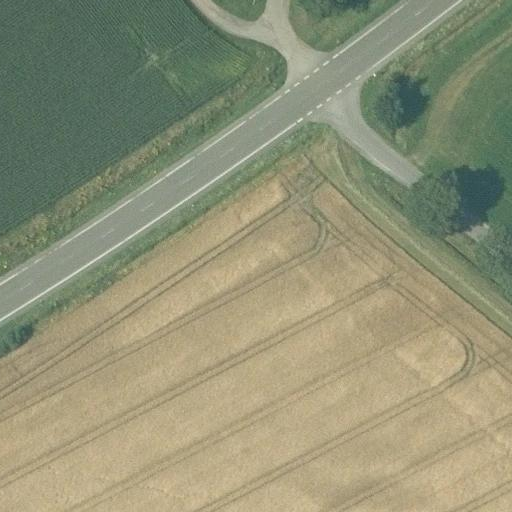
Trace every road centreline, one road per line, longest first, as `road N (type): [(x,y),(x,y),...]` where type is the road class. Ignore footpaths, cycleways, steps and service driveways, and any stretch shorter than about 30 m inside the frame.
road 1 (secondary): [(0,301),(316,88)]
road 2 (unclassified): [(316,88),(511,254)]
road 3 (secondary): [(316,88),(435,0)]
